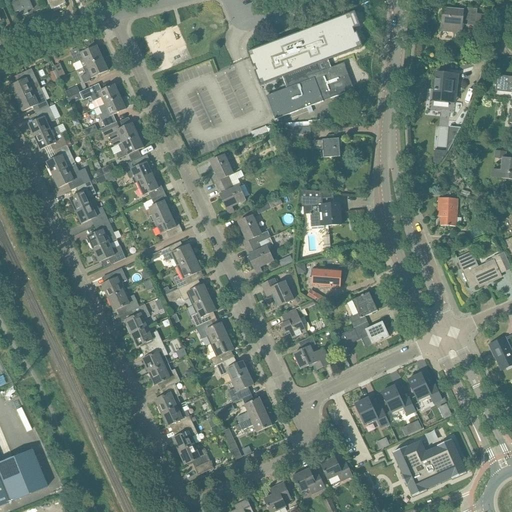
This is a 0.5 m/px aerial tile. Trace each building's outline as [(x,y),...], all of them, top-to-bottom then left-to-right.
[(36,0),(17,0),(11,3),(12,4),(16,13),(19,11),(22,17),(29,14),(28,12),(33,10),(35,12),(41,10),(36,0)] [(47,0),(52,10),(66,4),(64,0),(47,0)] [(464,10),(443,8),(440,38),(441,38),(441,31),(462,33),(461,40),(462,40),(464,10)] [(251,52),(248,53),(249,55),(253,67),(256,67),(257,70),(255,71),(260,84),(260,86),(263,85),(267,83),(283,77),(285,77),(289,88),(287,89),(267,96),(276,120),(307,108),(311,106),(322,102),(324,102),(323,99),(330,96),(331,99),(349,92),(348,90),(354,87),(353,87),(345,67),(346,67),(345,64),(345,63),(331,68),(327,70),(321,72),(318,64),(328,60),(340,56),(363,47),(357,32),(355,33),(354,29),(360,27),(355,12),(348,15),(293,36),(287,38),(251,52)] [(83,68),(88,66),(103,59),(97,47),(83,53),(82,51),(80,52),(78,48),(72,51),(74,55),(73,56),(73,58),(75,62),(77,63),(80,61),(83,68)] [(85,84),(91,81),(90,80),(109,71),(103,59),(88,66),(91,72),(81,77),(85,84)] [(58,75),(60,80),(66,77),(60,64),(54,66),(56,71),(58,75)] [(168,78),(171,86),(196,76),(195,72),(200,70),(198,66),(168,78)] [(38,82),(36,78),(32,69),(18,76),(21,75),(24,81),(12,87),(18,99),(41,89),(38,82)] [(448,74),(437,73),(435,91),(438,91),(437,101),(451,103),(452,94),(456,94),(458,75),(453,75),(453,74),(448,73),(448,74)] [(54,83),(60,80),(58,75),(52,77),(54,83)] [(497,76),(496,91),(511,92),(511,109),(511,123),(511,77),(501,76),(501,75),(499,75),(499,76),(497,76)] [(115,85),(102,91),(99,84),(80,93),(69,98),(71,104),(83,99),(84,101),(91,97),(93,102),(96,101),(99,107),(121,97),(115,85)] [(69,98),(80,93),(77,87),(66,92),(69,98)] [(49,108),(44,96),(41,89),(18,99),(23,112),(35,106),(38,112),(36,113),(36,114),(39,113),(49,108)] [(117,123),(114,115),(126,109),(121,97),(99,107),(102,114),(99,115),(102,121),(106,128),(117,123)] [(35,138),(51,131),(48,124),(55,120),(49,108),(39,113),(41,119),(29,125),(35,138)] [(133,124),(121,130),(117,123),(106,128),(102,130),(105,137),(109,136),(111,141),(112,141),(115,147),(119,145),(139,136),(133,124)] [(87,137),(98,132),(95,126),(84,131),(87,137)] [(311,134),(311,128),(311,127),(287,129),(288,136),(297,136),(297,135),(311,134)] [(54,152),(67,146),(62,133),(54,137),(51,131),(35,138),(41,150),(53,145),(56,151),(54,152)] [(119,159),(135,152),(144,148),(139,136),(119,145),(121,152),(117,154),(119,159)] [(324,158),(331,158),(341,157),(339,139),(335,139),(334,136),(329,136),(329,139),(323,140),(323,141),(312,141),(312,148),(317,147),(317,146),(323,145),(324,152),(322,152),(322,158),(324,158)] [(59,158),(47,163),(53,176),(68,169),(76,165),(73,158),(67,146),(54,152),(54,153),(56,152),(59,158)] [(435,151),(434,163),(440,163),(448,152),(435,151)] [(507,152),(497,151),(495,151),(494,158),(503,159),(502,171),(492,169),(491,177),(511,179),(511,159),(506,159),(507,152)] [(135,184),(153,176),(150,169),(153,167),(148,155),(134,161),(135,162),(129,164),(132,171),(129,172),(128,174),(128,176),(129,178),(130,179),(133,179),(135,184)] [(225,155),(210,162),(217,176),(213,178),(218,189),(233,182),(230,176),(234,174),(225,155)] [(104,176),(116,170),(113,164),(101,169),(104,176)] [(68,169),(53,176),(59,188),(71,183),(74,189),(71,190),(72,191),(77,188),(91,182),(85,169),(79,171),(76,165),(68,169)] [(153,176),(135,184),(138,190),(141,189),(144,196),(149,194),(150,196),(152,200),(165,194),(160,182),(156,183),(153,176)] [(76,212),(92,204),(89,198),(97,194),(91,182),(77,188),(80,187),(82,193),(70,199),(76,212)] [(233,182),(218,189),(221,195),(220,195),(229,214),(234,212),(232,207),(246,201),(240,186),(235,188),(233,182)] [(301,190),(299,208),(300,208),(310,207),(310,214),(311,227),(312,227),(312,230),(325,229),(324,226),(342,225),(342,224),(341,224),(341,215),(340,204),(314,206),(313,200),(321,199),(321,193),(322,193),(322,192),(301,190)] [(153,223),(171,214),(168,207),(171,206),(165,194),(152,200),(146,203),(144,204),(147,211),(150,209),(153,216),(150,217),(153,223)] [(280,197),(269,202),(272,209),(283,204),(280,197)] [(458,199),(449,199),(439,198),(438,217),(441,217),(441,226),(456,227),(458,199)] [(92,204),(76,212),(82,224),(94,219),(97,225),(94,226),(95,226),(109,220),(103,207),(99,209),(96,203),(92,204)] [(170,238),(183,232),(177,220),(174,222),(171,214),(153,223),(156,229),(158,228),(162,235),(167,232),(170,238)] [(268,231),(262,234),(253,216),(239,223),(245,237),(241,238),(246,249),(271,238),(268,231)] [(100,232),(88,237),(94,250),(110,243),(107,236),(115,232),(109,220),(95,226),(95,227),(97,226),(100,232)] [(455,232),(455,236),(456,236),(455,242),(466,243),(466,237),(465,237),(465,233),(455,232)] [(263,249),(260,243),(271,238),(246,249),(249,255),(248,256),(257,275),(263,272),(261,268),(274,261),(268,247),(263,249)] [(178,267),(195,259),(195,258),(194,258),(189,246),(182,249),(180,243),(181,242),(172,246),(161,251),(167,263),(175,259),(178,267)] [(112,265),(126,258),(121,246),(113,249),(110,243),(94,250),(100,263),(112,257),(115,263),(112,265)] [(150,261),(160,256),(158,252),(149,257),(150,261)] [(506,271),(502,262),(499,255),(493,258),(495,263),(478,270),(471,254),(458,259),(471,288),(485,281),(487,284),(501,278),(500,274),(506,271)] [(291,256),(279,262),(282,268),(293,262),(291,256)] [(168,288),(161,291),(164,297),(194,283),(199,281),(199,280),(197,281),(194,275),(201,272),(201,271),(200,272),(195,260),(196,260),(195,259),(178,267),(181,274),(174,278),(179,289),(170,293),(168,288)] [(110,282),(103,285),(109,299),(124,292),(126,291),(122,283),(128,281),(122,269),(108,276),(110,282)] [(341,271),(331,270),(315,269),(314,278),(311,278),(310,286),(340,288),(341,271)] [(279,307),(289,303),(295,300),(286,282),(279,285),(276,279),(262,285),(268,297),(270,296),(269,295),(273,293),(279,307)] [(195,305),(210,298),(204,285),(196,289),(194,283),(164,297),(167,303),(169,302),(170,303),(171,302),(173,302),(176,301),(178,299),(183,297),(185,301),(192,298),(195,305)] [(328,300),(311,290),(307,297),(324,307),(328,300)] [(123,315),(131,311),(140,307),(135,295),(127,299),(124,292),(109,299),(115,311),(120,309),(123,315)] [(355,299),(347,303),(353,316),(349,318),(354,329),(368,322),(367,322),(365,317),(378,311),(370,293),(364,295),(362,296),(355,299)] [(197,328),(211,321),(208,315),(216,312),(210,298),(195,305),(199,313),(191,316),(197,328)] [(306,317),(303,311),(316,304),(313,302),(301,307),(282,316),(286,323),(281,325),(285,334),(290,332),(293,339),(307,332),(301,319),(306,317)] [(134,318),(126,321),(132,334),(146,327),(149,326),(145,319),(151,317),(145,305),(140,307),(131,311),(134,318)] [(213,343),(227,337),(221,324),(214,327),(211,321),(197,328),(202,340),(210,336),(213,343)] [(349,344),(359,339),(368,335),(372,345),(381,341),(383,340),(390,337),(383,322),(370,328),(368,322),(354,329),(344,334),(349,344)] [(146,351),(163,343),(158,332),(150,335),(146,327),(132,334),(138,347),(143,345),(146,351)] [(227,337),(213,343),(219,356),(211,360),(214,367),(216,366),(231,359),(233,358),(233,357),(231,358),(228,352),(233,350),(227,337)] [(315,353),(312,347),(316,345),(313,337),(299,343),(302,350),(294,354),(301,370),(315,364),(317,370),(331,364),(324,349),(315,353)] [(511,365),(511,351),(506,338),(489,346),(493,353),(493,352),(502,371),(511,365)] [(150,372),(164,366),(161,359),(168,355),(163,343),(146,351),(149,357),(144,360),(150,372)] [(233,381),(248,374),(243,362),(235,366),(231,359),(216,366),(222,377),(230,373),(233,381)] [(164,366),(150,372),(156,386),(163,382),(166,388),(181,382),(175,370),(172,372),(169,364),(164,366)] [(234,404),(239,401),(252,395),(249,396),(245,389),(254,385),(248,374),(233,381),(237,388),(229,392),(234,404)] [(421,374),(408,380),(419,404),(426,400),(431,398),(434,404),(443,400),(436,385),(428,389),(421,374)] [(181,405),(178,397),(181,396),(176,384),(166,388),(161,391),(164,397),(156,400),(162,414),(181,405)] [(395,386),(382,392),(393,416),(404,410),(407,416),(416,412),(409,398),(402,401),(395,386)] [(240,424),(266,413),(260,398),(245,405),(249,413),(237,418),(240,424)] [(369,398),(355,405),(365,426),(377,420),(381,429),(390,424),(383,410),(376,413),(369,398)] [(217,419),(235,411),(232,404),(214,413),(217,419)] [(187,410),(185,412),(181,405),(162,414),(168,427),(176,423),(178,430),(193,423),(197,421),(195,417),(191,419),(187,410)] [(238,432),(242,430),(243,431),(254,425),(258,433),(272,426),(266,413),(240,424),(235,426),(238,432)] [(193,423),(178,430),(181,435),(174,439),(180,452),(194,445),(197,444),(193,437),(198,434),(193,423)] [(238,448),(234,439),(229,429),(223,432),(228,442),(232,451),(238,448)] [(407,447),(393,453),(403,475),(402,476),(407,486),(408,486),(413,497),(427,491),(427,490),(452,478),(452,479),(467,473),(452,440),(437,446),(438,447),(426,452),(421,442),(408,447),(407,447)] [(214,468),(210,459),(205,449),(198,453),(194,445),(180,452),(186,465),(193,462),(199,475),(198,475),(199,476),(214,468)] [(0,506),(46,487),(31,449),(0,462),(0,506)] [(346,462),(339,465),(335,458),(321,464),(328,480),(338,476),(341,482),(353,477),(346,462)] [(326,489),(322,481),(318,472),(312,474),(310,469),(294,477),(301,493),(310,489),(313,495),(326,489)] [(367,476),(361,479),(363,485),(370,482),(367,476)] [(292,500),(288,492),(284,483),(270,490),(273,496),(265,500),(269,509),(270,511),(280,511),(286,508),(285,504),(292,500)] [(336,511),(331,498),(323,501),(328,511),(336,511)] [(252,511),(251,509),(247,500),(240,504),(241,505),(236,508),(237,510),(233,511),(252,511)]
